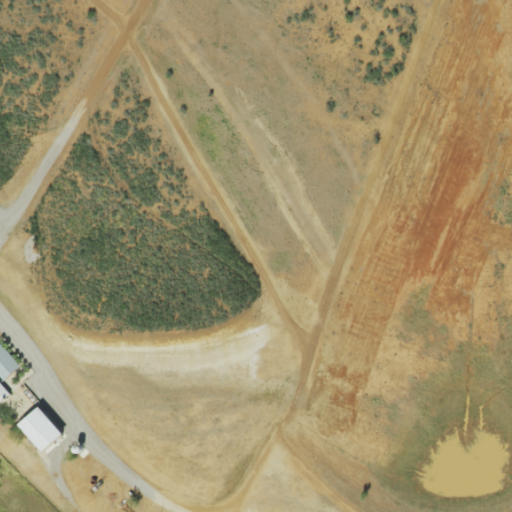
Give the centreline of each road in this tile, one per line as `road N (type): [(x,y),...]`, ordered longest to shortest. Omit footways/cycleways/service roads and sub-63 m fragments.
road 1 (residential): [(0,260),(154,0)]
road 2 (residential): [(156,511),(0,308)]
